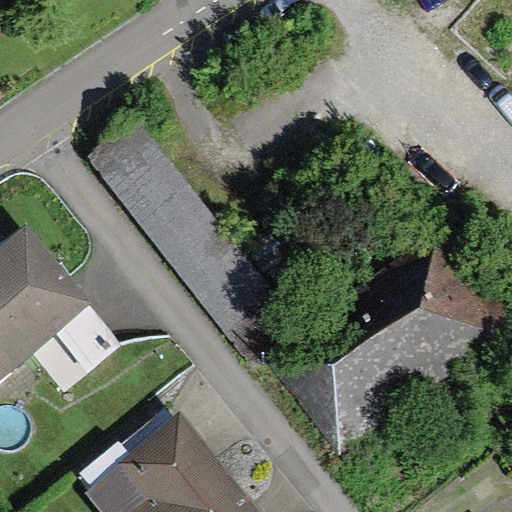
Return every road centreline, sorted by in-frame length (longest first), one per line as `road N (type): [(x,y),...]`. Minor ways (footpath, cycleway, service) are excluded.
road 1 (unknown): [(315,0),(399,67),(511,212)]
road 2 (residential): [(0,138),(209,0)]
